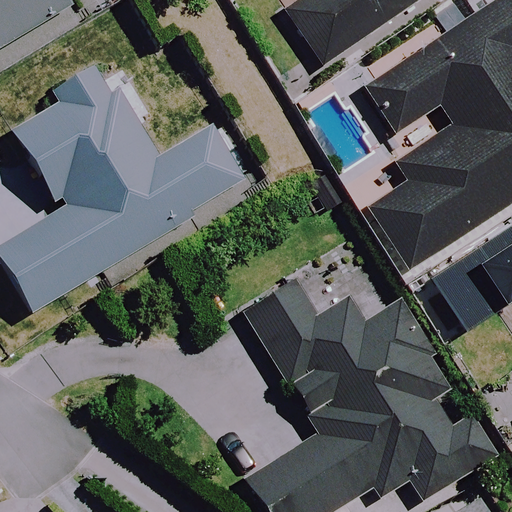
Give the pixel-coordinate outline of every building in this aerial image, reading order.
[(0,0),(0,53),(65,14),(57,0),(0,0)] [(309,0),(279,21),(317,75),(424,0),(309,0)] [(511,211),(511,25),(499,6),(364,96),(396,144),(444,112),(456,130),(396,170),(408,189),(368,215),(411,279),(511,211)] [(155,168),(101,80),(8,137),(58,219),(0,254),(0,277),(27,322),(240,192),(206,136),(155,168)] [(511,222),(424,280),(459,332),(511,297),(511,222)] [(446,397),(370,267),(334,288),(345,307),(313,326),(291,289),(241,318),(315,443),(241,487),(255,511),(424,511),(494,470),(467,424),(448,436),(430,407),(446,397)] [(486,511),(480,503),(466,511),(486,511)]
